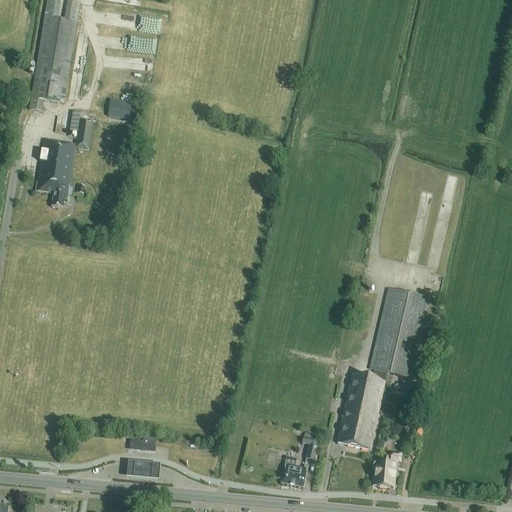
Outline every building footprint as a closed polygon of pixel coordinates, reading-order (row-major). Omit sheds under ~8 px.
[(60,0),(47,0),(45,18),(57,20),(60,0)] [(64,21),(77,24),(80,4),(67,1),(64,21)] [(45,18),(44,18),(29,110),(42,113),(45,102),(64,106),(77,24),(64,21),(57,20),(45,18)] [(128,122),(131,104),(105,100),(104,106),(110,107),(108,118),(128,122)] [(43,142),(36,192),(54,195),(51,208),(63,210),(63,205),(66,205),(75,150),(89,152),(93,122),(80,120),(81,115),(73,113),(69,136),(77,137),(76,147),(43,142)] [(411,380),(429,300),(388,290),(369,370),(374,371),(372,381),(352,377),(337,444),(370,452),(386,374),(411,380)] [(418,442),(422,429),(412,427),(409,439),(418,442)] [(302,444),(309,446),(305,460),(313,462),(320,435),(305,432),(302,444)] [(155,453),(155,447),(156,441),(144,440),(143,444),(131,442),(130,449),(143,450),(142,452),(155,453)] [(400,463),(401,455),(391,454),(390,460),(386,460),(386,466),(374,465),(373,467),(376,470),(374,487),(378,488),(378,489),(389,490),(389,489),(393,489),(394,474),(395,473),(396,463),(400,463)] [(285,466),(281,485),(303,490),(307,470),(295,468),(296,460),(286,458),(285,466)] [(160,471),(128,468),(127,484),(159,486),(160,471)]
